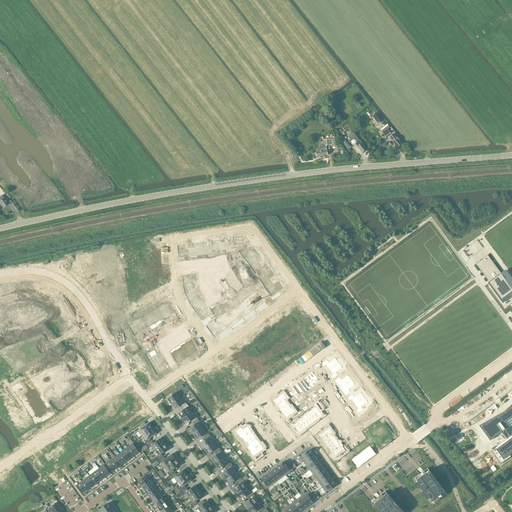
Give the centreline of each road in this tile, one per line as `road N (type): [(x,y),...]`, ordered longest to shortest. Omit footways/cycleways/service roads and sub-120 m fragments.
road 1 (tertiary): [(0,228),(225,183),(511,156)]
road 2 (residential): [(297,290),(246,227),(177,238),(170,246),(179,300),(215,350)]
road 3 (tertiary): [(0,278),(29,273),(68,286),(126,371)]
road 4 (tertiary): [(230,511),(146,398)]
road 5 (residential): [(337,342),(409,440)]
